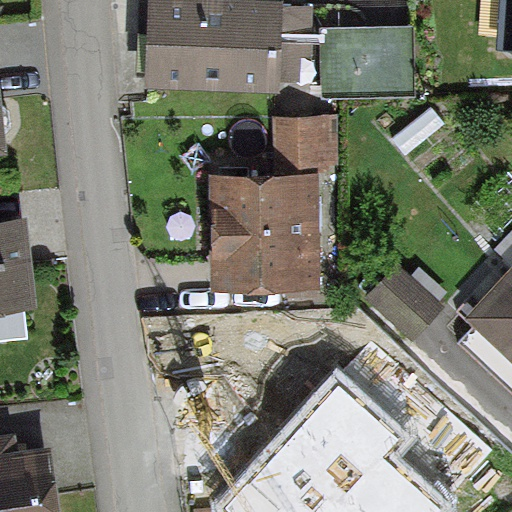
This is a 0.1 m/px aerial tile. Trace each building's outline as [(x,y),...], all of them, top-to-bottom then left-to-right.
[(279,0),(264,0),(149,0),(147,88),(277,92),(279,0)] [(511,0),(503,0),(499,46),(511,47),(511,0)] [(413,25),(324,27),(325,96),(414,94),(413,25)] [(335,120),(276,119),(276,175),(319,175),(335,175),(335,120)] [(276,175),(212,176),(212,289),(319,289),(319,175),(276,175)] [(0,315),(38,311),(28,217),(0,220),(0,315)] [(446,306),(401,264),(368,300),(413,341),(446,306)] [(511,269),(467,319),(475,326),(460,342),(511,390),(511,269)] [(441,511),(381,458),(397,441),(338,388),(231,507),(236,511),(441,511)] [(0,511),(86,511),(77,451),(0,462),(0,511)]
